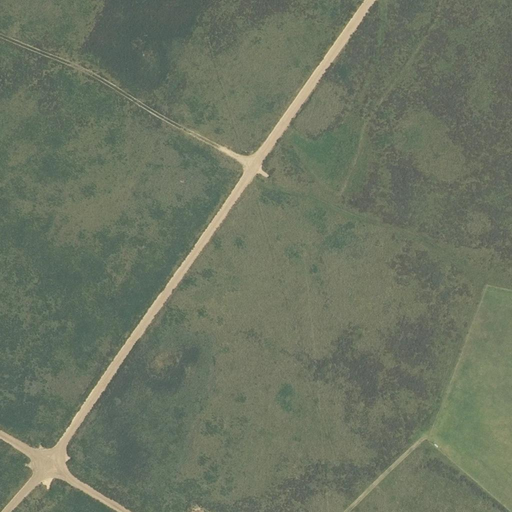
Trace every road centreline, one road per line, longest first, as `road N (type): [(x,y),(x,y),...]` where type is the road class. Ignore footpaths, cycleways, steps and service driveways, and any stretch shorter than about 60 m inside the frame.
road 1 (track): [(6,511),(63,444),(369,0)]
road 2 (track): [(0,35),(90,73),(254,167)]
road 3 (track): [(0,435),(122,511)]
